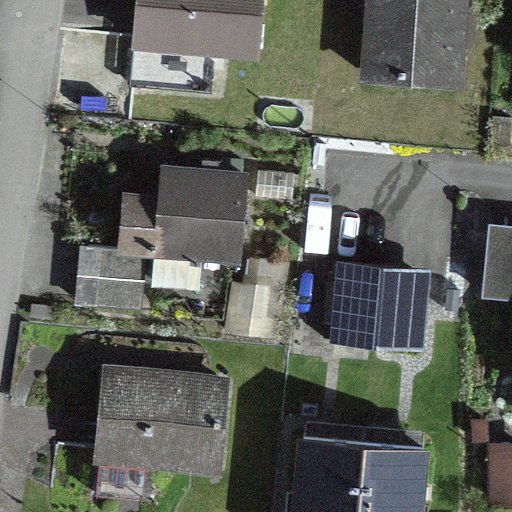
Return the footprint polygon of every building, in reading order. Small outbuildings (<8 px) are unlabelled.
[(265,0),(137,0),(134,61),(263,68),(265,0)] [(467,0),(364,0),(360,107),(464,111),(467,0)] [(244,177),(156,172),(150,265),(238,271),(244,177)] [(511,241),(483,238),(476,304),(511,307),(511,241)] [(379,345),(382,259),(334,257),(331,343),(379,345)] [(382,259),(379,345),(424,347),(427,261),(382,259)] [(230,386),(102,370),(89,475),(216,491),(230,386)] [(296,511),(352,511),(358,437),(302,433),(296,511)] [(408,511),(414,441),(358,437),(352,511),(408,511)]
